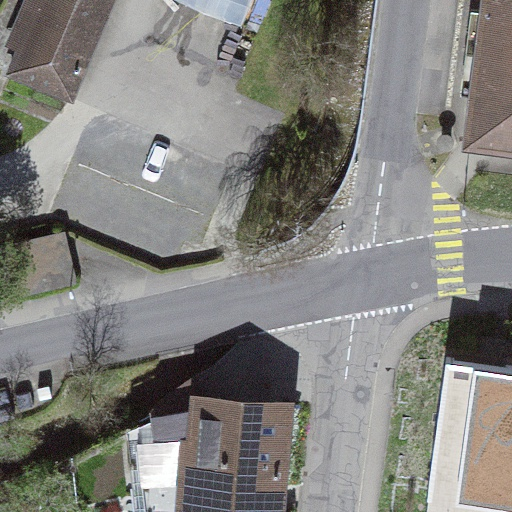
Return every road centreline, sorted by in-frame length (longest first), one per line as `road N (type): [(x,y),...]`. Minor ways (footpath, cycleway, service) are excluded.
road 1 (residential): [(360,281),(0,355)]
road 2 (residential): [(360,281),(402,0)]
road 3 (residential): [(330,511),(360,281)]
road 4 (residential): [(511,260),(360,281)]
